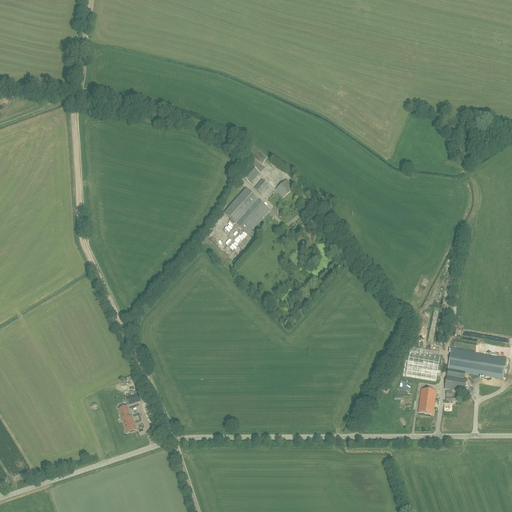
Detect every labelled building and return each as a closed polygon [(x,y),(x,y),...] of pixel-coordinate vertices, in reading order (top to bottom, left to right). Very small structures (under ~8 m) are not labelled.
[(251,166),(242,177),(250,184),(260,174),(251,166)] [(262,180),(255,189),(261,194),(268,186),(262,180)] [(283,198),(294,189),(287,181),(276,190),(283,198)] [(268,198),(274,191),(268,186),(262,193),(268,198)] [(247,189),(224,214),(248,235),(270,210),(247,189)] [(226,239),(221,246),(225,249),(229,244),(231,245),(229,248),(232,249),(236,245),(238,247),(242,242),(236,237),(230,243),(226,239)] [(416,380),(437,383),(441,353),(420,350),(416,380)] [(467,379),(464,379),(465,373),(503,379),(506,359),(451,350),(445,389),(464,393),(467,379)] [(433,415),(436,392),(421,390),(418,413),(433,415)] [(417,400),(417,392),(406,391),(405,399),(417,400)] [(138,394),(126,398),(129,406),(141,402),(138,394)] [(131,411),(135,419),(147,414),(143,406),(131,411)] [(127,407),(119,410),(121,415),(123,419),(126,429),(127,433),(130,433),(136,430),(132,417),(130,418),(127,407)] [(141,430),(149,428),(146,418),(138,421),(141,430)]
